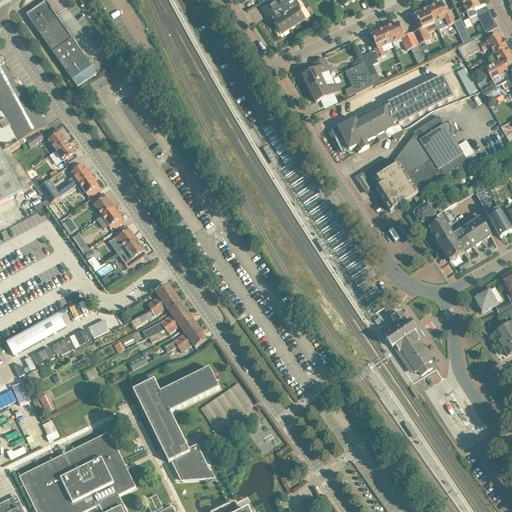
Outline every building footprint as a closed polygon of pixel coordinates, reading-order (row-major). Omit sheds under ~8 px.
[(278,0),(263,10),(267,17),(270,15),(275,23),(283,36),(305,21),(298,11),(299,10),(299,9),(299,8),(299,7),(298,6),(297,6),(297,5),(296,5),(295,5),(294,3),(297,1),(295,0),(278,0)] [(479,21),(486,35),(498,29),(488,9),(485,3),(479,5),(476,0),(460,0),(470,19),(477,16),(479,21)] [(26,16),(43,40),(63,26),(52,11),(52,10),(47,2),(26,16)] [(442,3),(428,10),(438,29),(439,32),(455,25),(447,9),(445,10),(442,3)] [(329,12),(329,14),(331,19),(334,20),(336,18),(337,15),(335,11),(332,10),(329,12)] [(419,31),(413,34),(419,46),(425,43),(431,41),(428,34),(438,29),(428,10),(415,16),(417,23),(415,24),(419,31)] [(399,24),(385,30),(392,45),(402,40),(407,52),(419,46),(413,34),(407,36),(404,29),(402,30),(399,24)] [(43,40),(60,64),(80,50),(63,26),(43,40)] [(458,33),(464,45),(471,41),(465,29),(458,33)] [(374,43),(372,44),(379,60),(386,57),(382,49),(392,45),(385,30),(371,36),(374,43)] [(491,48),(495,56),(507,49),(500,36),(488,42),(488,43),(480,47),(483,52),(491,48)] [(474,41),(458,49),(463,59),(480,50),(474,41)] [(428,50),(425,43),(419,46),(422,53),(428,50)] [(511,57),(507,49),(495,56),(499,63),(496,65),(494,62),(484,67),(492,82),(507,74),(504,68),(511,63),(511,57)] [(80,50),(60,64),(77,88),(97,74),(80,50)] [(361,58),(365,66),(366,68),(378,63),(373,52),(361,58)] [(0,149),(23,192),(34,186),(32,183),(11,154),(22,146),(20,143),(47,128),(27,90),(19,94),(0,58),(0,149)] [(303,77),(310,91),(324,84),(332,80),(332,79),(329,72),(330,72),(325,60),(314,65),(316,70),(303,77)] [(366,68),(365,66),(363,64),(345,73),(357,96),(375,88),(366,68)] [(458,73),(470,96),(477,92),(465,70),(458,73)] [(511,86),(511,79),(509,81),(505,75),(492,82),(496,89),(502,85),(505,90),(511,86)] [(384,107),(332,133),(343,155),(356,148),(359,154),(369,149),(366,143),(385,133),(388,139),(392,137),(402,132),(399,126),(417,117),(454,100),(443,77),(384,107)] [(324,84),(310,91),(316,104),(341,92),(338,86),(336,87),(332,80),(324,84)] [(387,159),(364,173),(391,213),(397,209),(398,209),(405,204),(423,192),(425,194),(471,169),(458,147),(450,135),(439,118),(414,134),(415,136),(394,164),(387,159)] [(46,138),(56,152),(68,144),(57,129),(46,138)] [(402,132),(392,137),(394,141),(397,140),(399,141),(404,135),(402,132)] [(26,143),(30,148),(43,139),(39,133),(26,143)] [(68,144),(56,152),(66,167),(78,159),(68,144)] [(0,149),(0,205),(24,193),(0,149)] [(69,170),(79,185),(91,176),(81,162),(69,170)] [(91,176),(79,185),(89,199),(101,191),(91,176)] [(36,180),(32,183),(34,186),(37,190),(41,186),(36,180)] [(37,190),(48,206),(61,197),(50,181),(37,190)] [(487,188),(489,192),(499,186),(497,182),(487,188)] [(424,193),(414,199),(419,206),(428,200),(424,193)] [(92,203),(102,217),(114,209),(103,194),(92,203)] [(437,215),(439,217),(446,213),(449,211),(448,210),(457,205),(453,199),(433,212),(428,205),(414,214),(422,226),(437,215)] [(511,233),(511,232),(498,208),(487,214),(501,239),(511,233)] [(114,209),(102,217),(97,221),(104,230),(109,226),(112,232),(124,224),(114,209)] [(439,217),(429,223),(433,229),(429,231),(440,247),(442,251),(450,263),(464,254),(492,236),(481,219),(479,220),(475,215),(473,216),(477,222),(472,225),(468,220),(461,224),(465,230),(460,233),(457,228),(453,231),(457,235),(454,237),(451,233),(449,229),(453,227),(452,226),(449,220),(450,220),(446,213),(439,217)] [(70,220),(62,225),(69,235),(77,230),(70,220)] [(137,241),(126,227),(115,235),(117,238),(110,243),(118,255),(119,255),(137,241)] [(79,235),(73,240),(83,254),(89,250),(79,235)] [(147,256),(137,241),(119,255),(129,269),(147,256)] [(94,258),(88,262),(91,266),(95,272),(101,268),(94,258)] [(511,277),(503,282),(511,297),(511,277)] [(149,306),(152,312),(175,295),(169,286),(157,294),(161,300),(158,301),(157,300),(149,306)] [(474,300),(482,314),(498,305),(489,291),(474,300)] [(166,308),(170,313),(182,305),(175,295),(152,312),(130,323),(134,331),(143,326),(143,325),(156,317),(165,311),(164,309),(166,308)] [(496,309),(499,314),(511,308),(511,306),(511,303),(496,309)] [(149,339),(165,330),(188,314),(182,305),(170,313),(174,318),(171,320),(170,318),(161,325),(160,323),(142,333),(146,340),(147,340),(149,339)] [(511,321),(511,324),(495,335),(508,357),(511,354),(511,310),(507,312),(510,318),(511,321)] [(507,312),(501,315),(504,321),(510,318),(507,312)] [(58,314),(6,343),(14,357),(66,328),(58,314)] [(179,326),(183,331),(195,323),(188,314),(165,330),(149,339),(152,344),(169,335),(169,336),(178,329),(177,328),(179,326)] [(415,334),(416,333),(410,323),(409,324),(402,314),(392,320),(396,326),(391,329),(395,334),(386,339),(393,349),(396,346),(398,349),(401,353),(402,353),(416,373),(419,371),(422,377),(432,370),(429,364),(432,362),(418,342),(419,341),(417,337),(415,334)] [(105,321),(89,329),(94,340),(110,332),(105,321)] [(168,354),(173,351),(178,348),(201,332),(195,323),(183,331),(187,337),(184,338),(183,337),(174,343),(165,348),(168,354)] [(80,347),(91,342),(85,331),(75,336),(80,347)] [(201,332),(178,348),(182,354),(193,346),(195,349),(207,340),(201,332)] [(80,347),(74,336),(70,339),(75,349),(80,347)] [(68,339),(52,347),(58,359),(74,351),(68,339)] [(114,347),(118,355),(125,351),(121,343),(114,347)] [(49,349),(34,357),(39,368),(55,360),(49,349)] [(129,364),(133,371),(147,363),(144,356),(129,364)] [(30,359),(25,361),(30,372),(36,369),(30,359)] [(20,365),(14,368),(20,378),(25,376),(20,365)] [(170,463),(180,483),(215,481),(210,471),(209,472),(196,446),(188,450),(170,414),(220,390),(210,369),(161,393),(154,379),(131,391),(168,464),(170,463)] [(27,377),(32,386),(43,380),(39,371),(27,377)] [(52,378),(55,385),(62,381),(59,375),(52,378)] [(10,389),(19,406),(30,401),(21,384),(10,389)] [(39,399),(46,413),(54,409),(46,395),(39,399)] [(43,427),(44,429),(48,437),(47,438),(49,443),(60,438),(53,424),(52,422),(43,427)] [(173,511),(172,508),(164,511),(125,511),(120,499),(136,491),(108,434),(19,479),(35,511),(173,511)] [(156,496),(145,501),(150,511),(157,511),(163,509),(156,496)]
